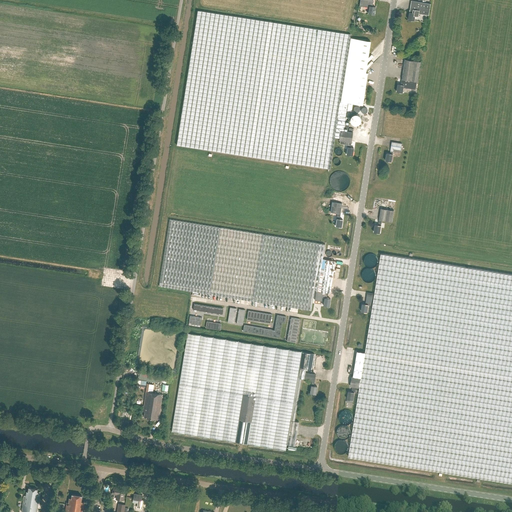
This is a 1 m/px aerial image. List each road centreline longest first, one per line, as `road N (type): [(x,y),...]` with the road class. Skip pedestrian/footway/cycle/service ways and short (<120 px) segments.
road 1 (residential): [(320,468),(394,0)]
road 2 (unclassified): [(109,428),(181,0)]
road 3 (unclassified): [(382,511),(102,468)]
road 4 (unclassified): [(320,468),(165,445),(109,428)]
road 5 (unclassified): [(511,499),(320,468)]
road 6 (unknown): [(344,321),(193,295)]
